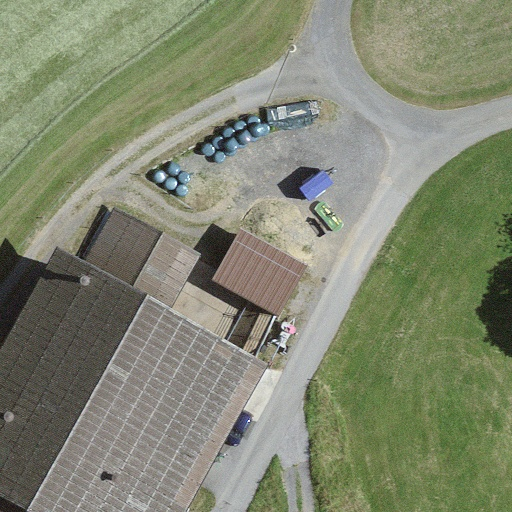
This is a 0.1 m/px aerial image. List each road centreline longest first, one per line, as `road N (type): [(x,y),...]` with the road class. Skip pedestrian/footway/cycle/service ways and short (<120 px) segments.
road 1 (track): [(240,511),(398,213),(414,153),(401,119)]
road 2 (track): [(0,315),(42,250),(109,181),(245,91),(332,60)]
